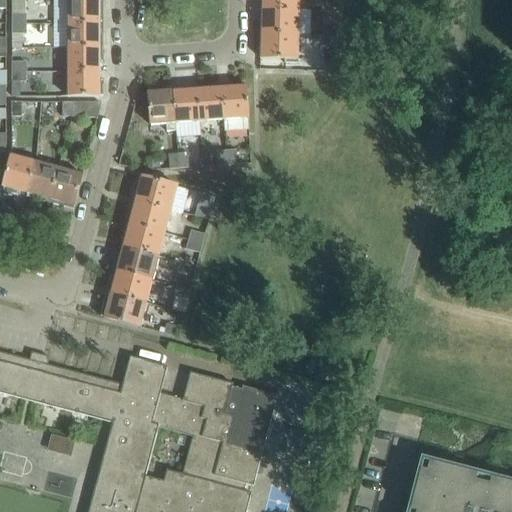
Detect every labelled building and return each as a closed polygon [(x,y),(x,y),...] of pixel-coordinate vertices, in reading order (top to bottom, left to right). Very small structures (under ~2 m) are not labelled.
[(104,16),(104,1),(101,1),(101,0),(67,0),(67,24),(101,24),(101,16),(104,16)] [(300,12),(300,0),(256,0),(257,2),(261,3),(261,11),(300,12)] [(299,36),(300,12),(261,11),(260,19),(256,19),(255,35),(299,36)] [(337,28),(338,13),(323,13),(323,27),(322,37),(337,37),(337,28)] [(27,14),(12,15),(12,25),(27,25),(27,14)] [(105,49),(105,33),(101,33),(101,24),(67,24),(68,49),(105,49)] [(27,34),(27,25),(12,25),(12,34),(24,34),(27,34)] [(298,61),(299,36),(255,35),(255,51),(259,51),(259,59),(285,61),(285,64),(297,65),(297,61),(298,61)] [(337,47),(337,37),(322,37),(322,47),(337,47)] [(101,64),(105,65),(105,49),(68,49),(68,73),(101,73),(101,64)] [(27,62),(23,63),(12,62),(12,73),(26,73),(27,62)] [(26,82),(26,73),(12,73),(12,82),(26,82)] [(105,96),(105,81),(101,81),(101,73),(68,73),(68,97),(101,97),(101,96),(105,96)] [(227,89),(221,89),(223,123),(224,132),(246,130),(245,122),(246,122),(245,88),(243,88),(243,85),(227,86),(227,89)] [(223,123),(221,89),(214,90),(214,87),(198,88),(201,124),(223,123)] [(201,124),(198,88),(183,88),(183,92),(174,92),(176,126),(201,124)] [(176,126),(174,92),(166,93),(166,90),(151,90),(151,94),(150,94),(152,127),(167,126),(167,132),(176,132),(176,126)] [(22,118),(22,103),(12,103),(12,118),(22,118)] [(101,108),(101,103),(74,104),(74,120),(98,119),(101,108)] [(74,120),(74,104),(63,104),(63,120),(74,120)] [(173,136),(173,150),(192,150),(191,136),(173,136)] [(236,150),(226,151),(227,166),(237,165),(236,150)] [(227,166),(226,151),(217,152),(217,167),(227,166)] [(179,169),(178,154),(169,155),(170,170),(179,169)] [(189,168),(189,154),(178,154),(179,169),(189,168)] [(27,195),(36,163),(11,156),(3,188),(4,189),(4,191),(18,195),(19,193),(27,195)] [(50,204),(59,169),(36,163),(27,195),(35,197),(34,199),(50,204)] [(74,210),(83,176),(59,169),(50,204),(74,210)] [(178,188),(140,178),(138,178),(134,193),(138,194),(135,202),(172,212),(172,211),(178,188)] [(209,220),(215,198),(201,194),(195,217),(209,220)] [(177,238),(183,215),(183,214),(172,211),(172,212),(135,202),(133,210),(130,209),(126,224),(166,235),(166,234),(177,238)] [(159,258),(166,235),(126,224),(122,239),(125,240),(122,248),(159,258)] [(206,235),(192,231),(189,241),(203,245),(206,235)] [(201,253),(203,245),(189,241),(187,250),(201,253)] [(153,282),(159,258),(122,248),(120,256),(117,255),(113,271),(153,282)] [(146,305),(153,282),(113,271),(109,286),(112,287),(110,295),(146,305)] [(193,281),(179,277),(177,288),(191,292),(193,281)] [(189,300),(191,292),(177,288),(175,296),(189,300)] [(140,328),(146,305),(110,295),(108,303),(105,302),(100,317),(140,328)] [(179,338),(181,328),(167,324),(165,334),(179,338)] [(0,393),(12,397),(25,400),(34,403),(45,406),(60,410),(80,415),(95,419),(102,421),(113,424),(107,448),(90,511),(246,511),(252,494),(244,492),(247,484),(254,486),(262,452),(276,397),(232,385),(190,374),(183,400),(160,394),(167,368),(166,367),(130,358),(122,386),(47,365),(49,357),(42,355),(33,352),(30,361),(0,352),(0,393)] [(511,511),(511,485),(424,462),(410,511),(511,511)]
